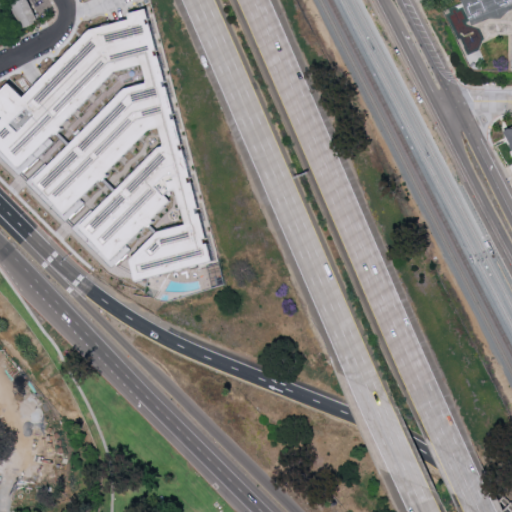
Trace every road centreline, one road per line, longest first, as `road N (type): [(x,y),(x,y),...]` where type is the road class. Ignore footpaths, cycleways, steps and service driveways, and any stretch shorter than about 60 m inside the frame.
road 1 (motorway): [(439,427),(248,0)]
road 2 (primary): [(293,511),(0,218)]
road 3 (motorway): [(192,0),(359,376)]
road 4 (motorway): [(290,392),(162,338),(89,291),(0,214)]
road 5 (motorway): [(502,511),(434,461),(290,392)]
road 6 (primary): [(116,370),(262,511)]
road 7 (primary): [(116,370),(134,400),(243,511)]
road 8 (secondary): [(440,119),(511,264)]
road 9 (primary): [(6,252),(116,370)]
road 10 (motorway): [(359,376),(425,511)]
road 11 (secondary): [(458,110),(402,0)]
road 12 (secondary): [(511,218),(458,110)]
